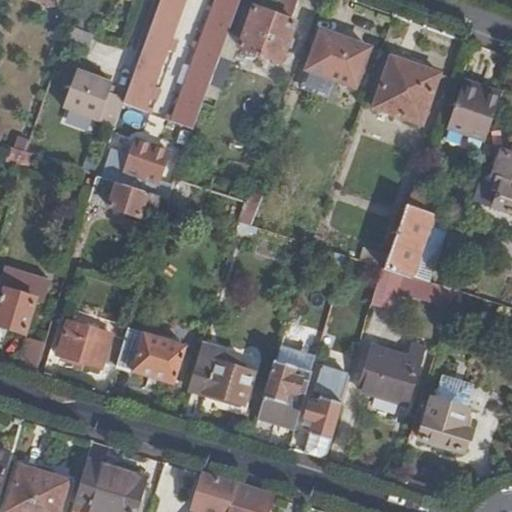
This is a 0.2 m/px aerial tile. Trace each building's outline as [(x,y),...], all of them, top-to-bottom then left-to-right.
[(62,0),(37,0),(60,8),(62,0)] [(163,0),(128,101),(127,105),(156,115),(157,110),(151,108),(155,98),(161,100),(164,89),(159,86),(172,50),(178,52),(182,42),(176,39),(189,1),(195,3),(196,0),(163,0)] [(243,0),(218,0),(204,43),(198,41),(194,49),(201,51),(195,70),(188,68),(185,78),(191,81),(178,117),(171,115),(169,120),(197,130),(213,87),(221,61),(243,0)] [(300,0),(283,0),(278,16),(264,56),(285,64),(300,24),(293,21),(300,0)] [(264,56),(278,16),(256,10),(242,47),(264,56)] [(357,87),(370,51),(356,45),(324,33),(310,70),(357,87)] [(444,77),(393,59),(375,110),(426,127),(444,77)] [(221,61),(213,87),(225,91),(234,66),(221,61)] [(127,105),(128,101),(115,96),(118,86),(82,73),(68,110),(118,128),(127,105)] [(464,79),(461,86),(488,94),(490,88),(464,79)] [(487,141),(503,93),(490,88),(488,94),(461,86),(447,128),(487,141)] [(163,151),(139,142),(131,161),(157,169),(163,151)] [(28,153),(15,148),(11,157),(25,162),(28,153)] [(511,157),(506,156),(498,182),(501,183),(497,194),(503,196),(499,210),(511,214),(511,157)] [(152,194),(102,177),(92,203),(143,220),(152,194)] [(415,279),(436,217),(410,209),(389,270),(403,276),(415,279)] [(389,270),(386,270),(374,305),(392,311),(403,276),(389,270)] [(48,284),(8,271),(2,291),(6,293),(0,311),(0,328),(25,337),(36,302),(42,304),(48,284)] [(126,340),(119,367),(175,386),(185,351),(168,344),(172,330),(134,319),(126,340)] [(106,363),(119,367),(126,340),(73,323),(60,357),(103,371),(106,363)] [(19,368),(37,374),(46,346),(27,341),(19,368)] [(409,360),(373,349),(359,391),(406,407),(425,350),(414,345),(409,360)] [(254,376),(200,359),(190,390),(205,394),(204,396),(243,408),(254,376)] [(313,374),(277,363),(259,419),(295,431),(313,374)] [(474,390),(445,381),(436,405),(433,404),(420,443),(462,457),(470,435),(464,433),(469,415),(466,415),(474,390)] [(305,421),(314,424),(305,454),(326,461),(343,406),(321,400),(318,410),(310,407),(305,421)] [(0,501),(12,459),(0,455),(0,501)] [(136,511),(146,480),(89,462),(75,511),(79,511),(136,511)] [(182,470),(164,465),(155,498),(172,503),(182,470)] [(63,511),(72,485),(25,470),(11,511),(63,511)] [(229,511),(236,486),(204,476),(193,511),(229,511)] [(236,486),(229,511),(268,511),(273,497),(236,486)]
